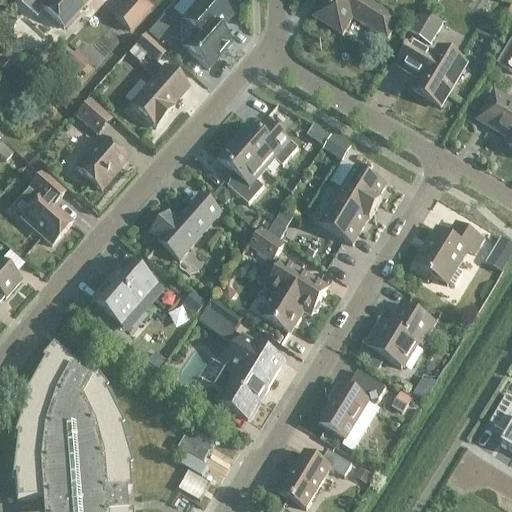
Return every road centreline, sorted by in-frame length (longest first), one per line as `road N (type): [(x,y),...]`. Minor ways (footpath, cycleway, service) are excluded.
road 1 (residential): [(222,511),(256,456),(268,451),(446,159)]
road 2 (residential): [(0,356),(242,72),(268,54)]
road 3 (residential): [(446,159),(268,54)]
